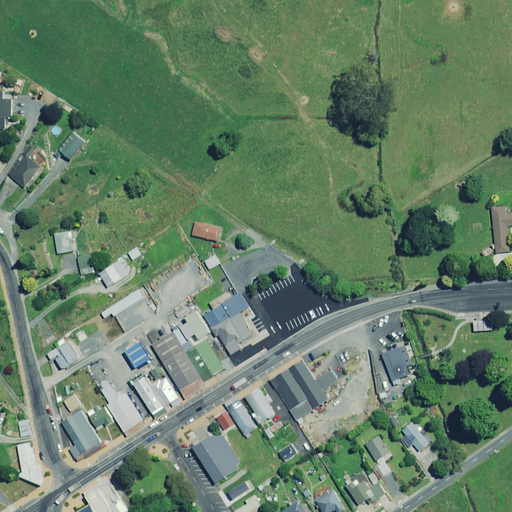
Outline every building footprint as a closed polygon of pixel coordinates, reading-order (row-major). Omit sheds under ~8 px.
[(3,91),(0,90),(0,129),(5,130),(5,118),(12,118),(12,93),(3,93),(3,91)] [(73,133),(60,150),(58,149),(54,155),(59,159),(63,153),(72,160),(86,143),(73,133)] [(35,152),(29,147),(7,173),(25,188),(42,168),(30,158),(35,152)] [(492,206),(497,250),(508,248),(505,223),(511,221),(511,211),(504,212),(504,205),(492,206)] [(221,228),(195,222),(192,235),(218,242),(221,228)] [(75,251),(72,232),(55,235),(58,254),(75,251)] [(142,255),(138,248),(128,254),(133,261),(142,255)] [(221,264),(216,255),(205,262),(209,270),(221,264)] [(94,273),(90,256),(77,259),(81,276),(94,273)] [(131,273),(122,259),(101,273),(110,287),(131,273)] [(145,298),(139,290),(102,314),(105,319),(113,314),(115,317),(145,298)] [(219,332),(231,352),(241,346),(237,340),(253,331),(239,309),(247,305),(244,300),(239,292),(204,313),(216,334),(219,332)] [(212,333),(199,311),(188,318),(201,339),(212,333)] [(495,331),(494,321),(475,322),(475,332),(495,331)] [(154,342),(186,395),(207,382),(204,378),(187,350),(174,329),(154,342)] [(87,338),(82,330),(75,335),(80,342),(87,338)] [(187,350),(204,378),(225,365),(207,337),(187,350)] [(58,356),(63,364),(78,355),(70,340),(62,345),(66,351),(58,356)] [(151,360),(141,343),(127,352),(137,369),(151,360)] [(383,352),(393,377),(409,371),(406,363),(411,361),(405,344),(383,352)] [(302,357),(271,377),(296,416),(327,396),(302,357)] [(132,389),(147,415),(164,405),(151,382),(146,374),(134,381),(138,386),(132,389)] [(151,382),(164,405),(179,396),(166,375),(161,379),(160,377),(151,382)] [(124,428),(142,417),(126,391),(119,395),(112,382),(103,387),(111,400),(108,402),(124,428)] [(246,395),(260,418),(275,410),(260,386),(246,395)] [(81,406),(75,395),(64,402),(71,412),(81,406)] [(228,405),(245,432),(256,425),(239,398),(228,405)] [(89,415),(96,426),(103,421),(105,424),(113,419),(104,405),(89,415)] [(75,456),(100,440),(81,409),(63,420),(77,442),(70,447),(75,456)] [(22,433),(30,431),(28,417),(19,419),(22,433)] [(394,417),(390,420),(395,428),(399,425),(394,417)] [(421,448),(430,440),(413,421),(404,428),(408,432),(403,435),(410,443),(414,440),(421,448)] [(192,446),(216,481),(236,468),(232,463),(239,459),(223,435),(211,433),(192,446)] [(368,442),(377,457),(390,449),(381,434),(368,442)] [(20,472),(40,480),(29,439),(18,442),(23,470),(20,472)] [(298,454),(293,444),(279,452),(285,462),(298,454)] [(390,472),(385,463),(374,470),(380,479),(390,472)] [(374,499),(385,492),(377,480),(370,485),(366,479),(356,485),(353,481),(348,484),(359,502),(371,495),(374,499)] [(108,481),(84,497),(89,505),(93,511),(110,511),(113,510),(114,511),(120,511),(115,503),(120,499),(108,481)] [(316,497),(324,511),(325,511),(336,506),(338,511),(345,507),(333,487),(316,497)] [(311,494),(308,489),(303,492),(306,497),(311,494)] [(236,508),(237,511),(266,511),(255,492),(246,497),(248,501),(236,508)] [(241,499),(237,493),(229,499),(233,504),(241,499)] [(312,511),(305,500),(303,502),(300,498),(280,510),(281,511),(312,511)]
